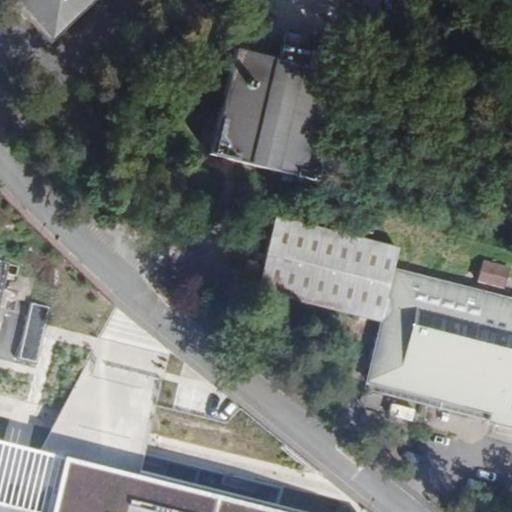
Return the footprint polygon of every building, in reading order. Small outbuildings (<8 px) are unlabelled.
[(15,0),(52,38),(92,0),(15,0)] [(252,0),(217,0),(255,10),(252,0)] [(277,59),(234,48),(207,155),(312,182),(340,75),(327,72),(333,50),(315,45),(313,53),(280,45),(277,59)] [(263,263),(257,288),(256,290),(381,321),(370,365),(367,365),(368,361),(354,358),(349,380),(362,384),(365,372),(369,373),(366,385),(364,390),(511,426),(511,300),(391,271),(397,246),(275,216),(263,263)] [(239,284),(257,288),(263,263),(245,259),(239,284)] [(509,268),(483,262),(478,283),(504,289),(509,268)] [(51,307),(32,302),(18,361),(38,366),(51,307)] [(362,384),(349,380),(344,397),(350,399),(364,390),(366,385),(362,384)] [(271,511),(0,443),(0,511),(271,511)]
